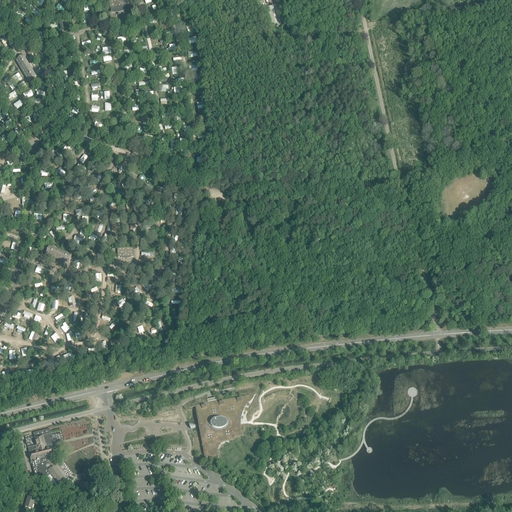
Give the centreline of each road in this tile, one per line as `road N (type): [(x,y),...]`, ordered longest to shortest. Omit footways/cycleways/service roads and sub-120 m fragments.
road 1 (secondary): [(0,413),(264,353),(511,330)]
road 2 (unknown): [(511,231),(493,253),(427,289),(282,289),(248,300),(133,362),(106,388)]
road 3 (unknown): [(106,388),(97,426),(109,511)]
